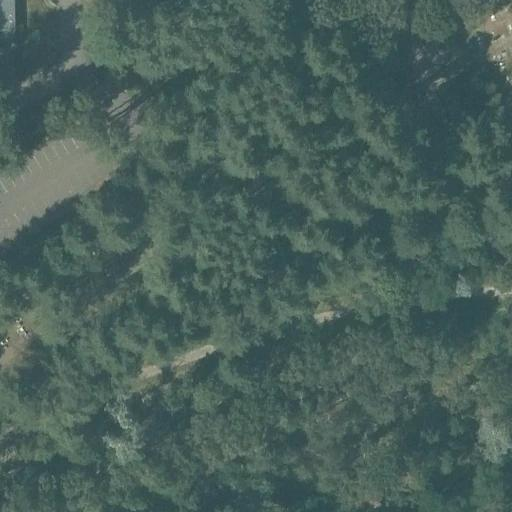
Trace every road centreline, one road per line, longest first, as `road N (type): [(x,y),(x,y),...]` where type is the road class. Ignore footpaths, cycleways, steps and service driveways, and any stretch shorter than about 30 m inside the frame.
road 1 (unclassified): [(78,0),(97,78),(322,196),(384,206),(511,178)]
road 2 (unknown): [(161,111),(0,203)]
